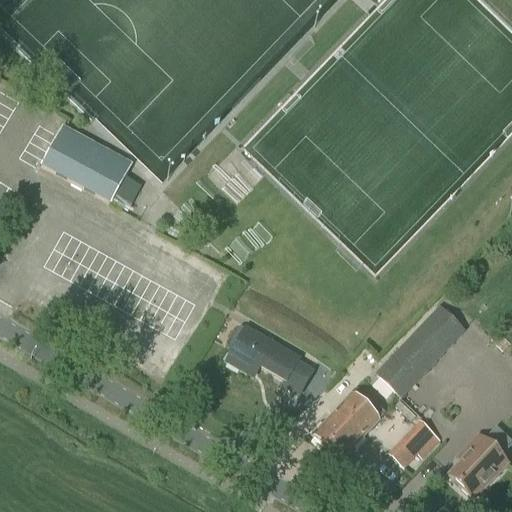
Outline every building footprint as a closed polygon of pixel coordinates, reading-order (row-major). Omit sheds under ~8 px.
[(109,206),(130,166),(62,129),(40,169),(109,206)] [(407,344),(431,367),(463,334),(439,311),(407,344)] [(243,332),(240,330),(238,330),(230,345),(231,348),(233,349),(224,365),(245,378),(251,367),(282,385),(279,390),(298,401),(313,374),(297,364),(299,362),(244,330),(243,332)] [(399,401),(431,367),(407,344),(375,378),(399,401)] [(358,423),(369,433),(384,417),(373,407),(367,413),(351,397),(332,417),(345,429),(351,423),(355,427),(358,423)] [(338,465),(369,433),(358,423),(355,427),(351,423),(345,429),(332,417),(311,439),(338,465)] [(420,463),(439,443),(418,423),(386,457),(403,473),(416,459),(420,463)] [(463,454),(467,458),(448,479),(472,502),(507,466),(497,457),(507,446),(495,434),(484,445),(477,439),(463,454)]
